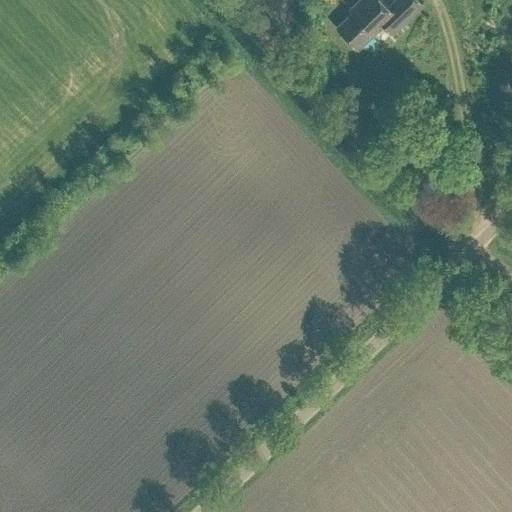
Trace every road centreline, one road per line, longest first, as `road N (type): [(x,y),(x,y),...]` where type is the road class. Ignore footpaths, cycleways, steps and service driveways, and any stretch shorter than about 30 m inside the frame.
road 1 (unclassified): [(200,511),(469,250)]
road 2 (track): [(463,244),(232,0)]
